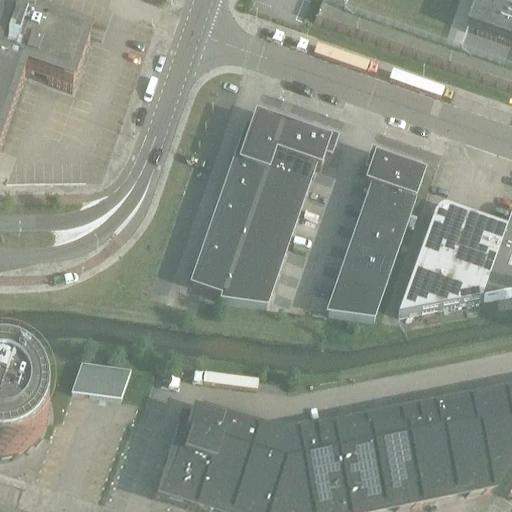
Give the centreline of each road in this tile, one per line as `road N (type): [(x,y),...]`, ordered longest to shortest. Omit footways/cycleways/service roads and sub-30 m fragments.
road 1 (unclassified): [(193,32),(511,140)]
road 2 (unclassified): [(0,255),(87,245),(114,223),(135,184)]
road 3 (unclassified): [(135,184),(193,32)]
road 4 (unclassified): [(135,184),(84,217),(0,221)]
